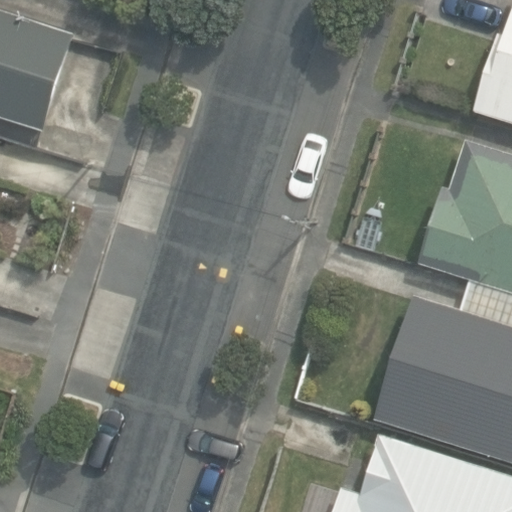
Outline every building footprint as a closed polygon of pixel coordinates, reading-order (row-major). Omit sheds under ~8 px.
[(90,33),(0,3),(0,108),(57,125),(90,33)] [(476,108),(511,119),(511,12),(506,32),(500,30),(476,108)] [(444,183),(419,260),(472,277),(511,289),(511,148),(469,135),(452,186),(444,183)] [(377,417),(511,460),(511,289),(472,277),(462,306),(417,291),(377,417)] [(380,423),(307,399),(289,452),(363,477),(380,423)] [(511,511),(511,470),(382,430),(363,489),(344,483),(335,511),(511,511)]
